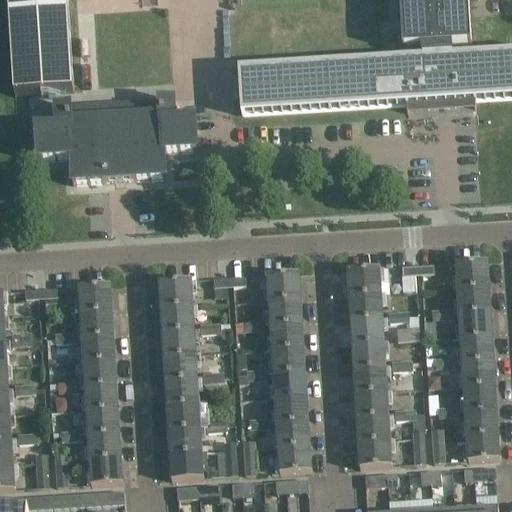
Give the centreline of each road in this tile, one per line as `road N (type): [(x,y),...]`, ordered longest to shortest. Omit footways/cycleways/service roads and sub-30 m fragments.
road 1 (residential): [(335,511),(319,244)]
road 2 (residential): [(150,511),(132,257)]
road 3 (residential): [(508,234),(319,244)]
road 4 (residential): [(319,244),(132,257)]
road 5 (residential): [(132,257),(0,264)]
